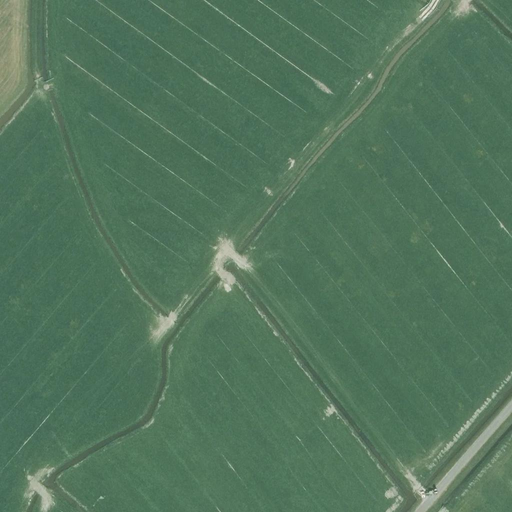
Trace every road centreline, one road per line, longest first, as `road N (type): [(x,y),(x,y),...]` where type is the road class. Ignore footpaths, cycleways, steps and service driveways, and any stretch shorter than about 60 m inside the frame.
road 1 (track): [(466,0),(248,267),(429,499)]
road 2 (track): [(413,483),(511,370)]
road 3 (unclassified): [(419,511),(511,405)]
